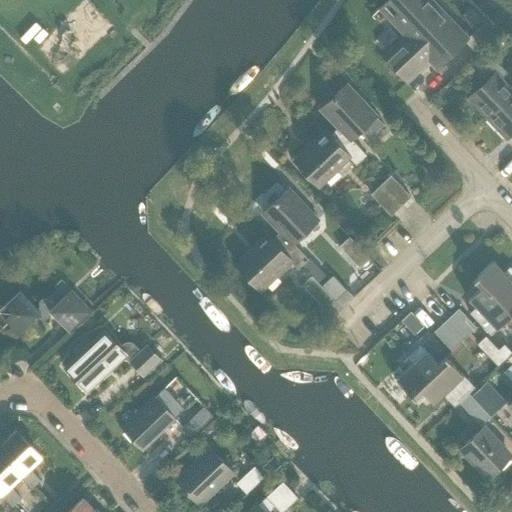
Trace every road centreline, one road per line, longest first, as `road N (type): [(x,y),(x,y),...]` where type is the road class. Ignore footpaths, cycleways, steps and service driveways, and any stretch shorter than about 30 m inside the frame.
road 1 (residential): [(338,324),(487,189)]
road 2 (residential): [(144,511),(29,390),(0,399)]
